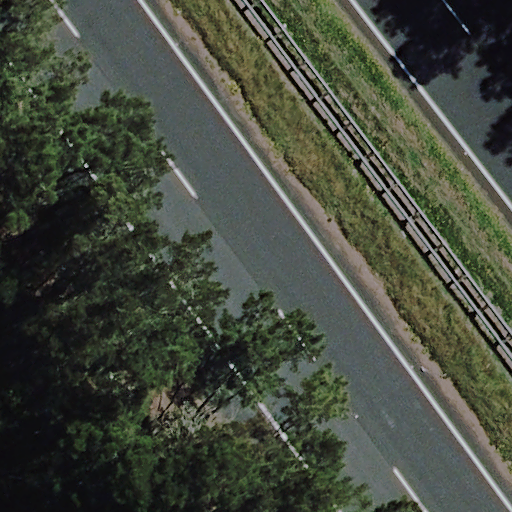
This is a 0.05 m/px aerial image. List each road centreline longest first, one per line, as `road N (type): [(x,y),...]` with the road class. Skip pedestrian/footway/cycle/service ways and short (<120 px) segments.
road 1 (motorway): [(418,511),(44,0)]
road 2 (motorway): [(436,0),(511,100)]
